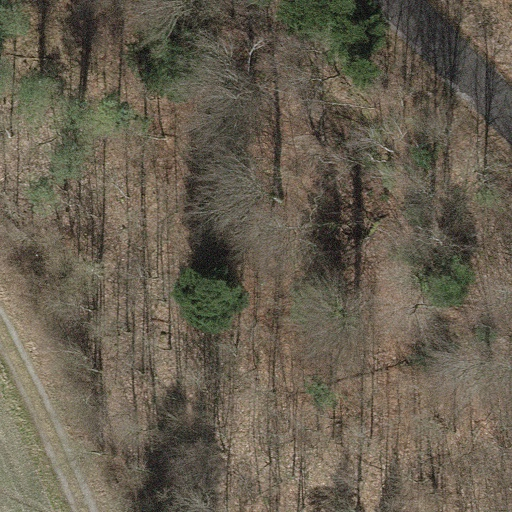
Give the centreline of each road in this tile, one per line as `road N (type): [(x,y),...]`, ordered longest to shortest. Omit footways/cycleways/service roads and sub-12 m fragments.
road 1 (track): [(0,331),(84,511)]
road 2 (unclassified): [(401,0),(511,114)]
